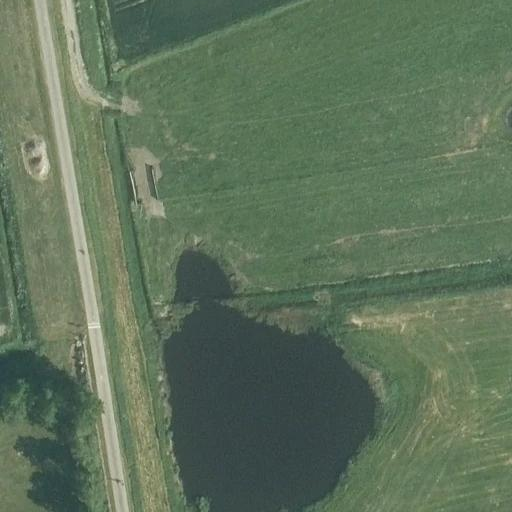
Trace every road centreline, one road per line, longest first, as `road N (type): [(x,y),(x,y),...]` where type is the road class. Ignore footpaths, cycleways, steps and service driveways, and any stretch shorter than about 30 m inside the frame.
road 1 (unclassified): [(94,334),(39,0)]
road 2 (unclassified): [(94,334),(124,511)]
